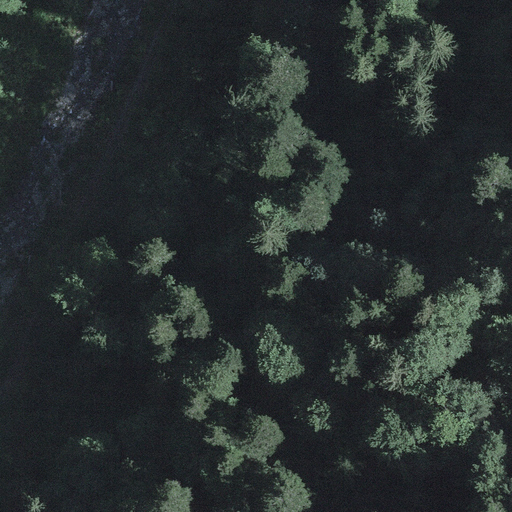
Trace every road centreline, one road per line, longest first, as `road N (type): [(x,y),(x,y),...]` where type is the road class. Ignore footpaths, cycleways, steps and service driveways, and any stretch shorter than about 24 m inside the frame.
road 1 (track): [(0,393),(47,344),(142,138),(177,0)]
road 2 (track): [(316,142),(362,104),(449,0)]
